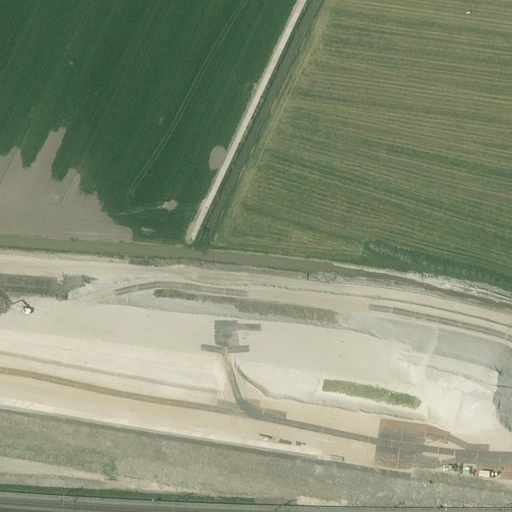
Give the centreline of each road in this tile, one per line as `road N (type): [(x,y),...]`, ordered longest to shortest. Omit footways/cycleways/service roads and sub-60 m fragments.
road 1 (track): [(0,360),(438,430)]
road 2 (track): [(0,479),(372,492),(385,423)]
